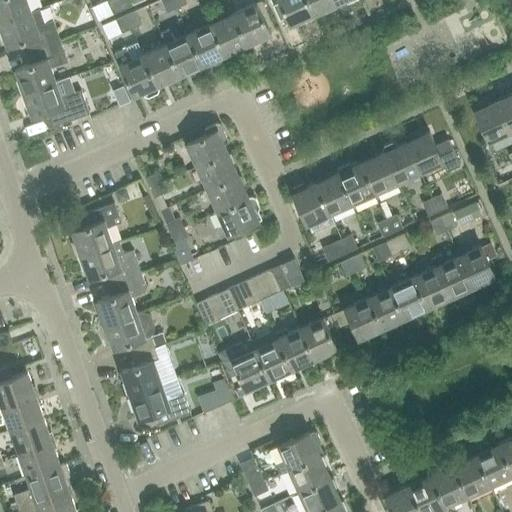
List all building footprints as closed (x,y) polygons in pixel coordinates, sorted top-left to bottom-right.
[(0,0),(0,21),(31,11),(27,0),(0,0)] [(123,9),(119,0),(107,0),(108,0),(114,13),(123,9)] [(119,0),(123,9),(133,5),(130,0),(119,0)] [(177,7),(173,0),(162,0),(168,12),(177,7)] [(314,14),(307,0),(279,0),(291,24),(314,14)] [(307,0),(314,14),(336,4),(334,0),(307,0)] [(234,13),(248,44),(271,33),(257,2),(234,13)] [(25,52),(60,40),(53,18),(45,21),(40,8),(31,11),(0,21),(0,24),(8,46),(22,41),(25,52)] [(126,15),(132,28),(141,24),(136,11),(126,15)] [(211,23),(225,54),(248,44),(234,13),(211,23)] [(132,28),(126,15),(117,19),(123,32),(132,28)] [(225,54),(211,23),(189,33),(203,64),(225,54)] [(203,64),(189,33),(166,44),(180,74),(203,64)] [(24,92),(56,81),(51,67),(68,61),(60,40),(25,52),(29,64),(16,69),(24,92)] [(180,74),(166,44),(144,54),(157,85),(180,74)] [(144,54),(121,64),(135,95),(144,91),(146,94),(149,95),(158,91),(159,88),(157,85),(144,54)] [(72,93),(62,96),(56,81),(24,92),(32,116),(46,111),(52,126),(90,113),(82,90),(72,93)] [(124,85),(114,90),(121,105),(131,100),(124,85)] [(511,93),(498,99),(511,128),(511,93)] [(511,128),(498,99),(475,110),(489,141),(511,130),(511,128)] [(228,152),(224,143),(226,143),(228,139),(221,124),(217,123),(205,128),(207,134),(187,143),(197,166),(228,152)] [(421,172),(443,162),(447,171),(460,165),(448,139),(436,144),(430,131),(407,141),(421,172)] [(421,172),(407,141),(397,145),(396,142),(393,141),(384,145),(383,148),(384,151),(398,182),(421,172)] [(398,182),(384,151),(362,161),(376,193),(398,182)] [(228,152),(197,166),(207,189),(238,174),(228,152)] [(376,193),(362,161),(353,165),(352,162),(337,168),(339,172),(353,203),(376,193)] [(137,172),(118,178),(122,190),(141,184),(137,172)] [(150,187),(163,181),(159,172),(146,177),(150,187)] [(316,182),(330,213),(353,203),(339,172),(316,182)] [(249,197),(238,174),(207,189),(218,211),(249,197)] [(163,181),(150,187),(155,197),(168,191),(163,181)] [(335,222),(330,213),(316,182),(307,186),(306,183),(303,182),(294,185),(293,189),(295,192),(293,192),(307,224),(308,223),(312,232),(335,222)] [(121,188),(115,191),(119,200),(125,198),(121,188)] [(432,198),(438,211),(448,207),(442,193),(432,198)] [(223,224),(216,227),(220,238),(259,220),(255,211),(258,210),(259,206),(255,197),(251,196),(249,197),(218,211),(223,224)] [(438,211),(432,198),(423,202),(429,215),(438,211)] [(387,200),(381,203),(387,218),(392,216),(390,211),(391,210),(387,200)] [(464,206),(455,210),(461,223),(482,214),(476,201),(464,206)] [(108,226),(121,222),(114,202),(83,213),(87,225),(73,230),(76,240),(74,241),(79,255),(113,243),(108,226)] [(441,217),(447,230),(456,225),(450,212),(441,217)] [(387,218),(393,232),(403,227),(397,214),(392,216),(387,218)] [(171,232),(184,227),(180,217),(167,223),(171,232)] [(447,230),(441,217),(431,221),(437,234),(447,230)] [(393,232),(387,218),(378,223),(384,236),(393,232)] [(184,227),(171,232),(175,242),(188,236),(184,227)] [(396,237),(402,250),(411,246),(406,233),(396,237)] [(342,239),(348,252),(358,248),(352,234),(342,239)] [(402,250),(396,237),(386,242),(392,255),(402,250)] [(342,239),(323,247),(329,261),(348,252),(342,239)] [(107,284),(142,272),(134,249),(124,253),(119,240),(113,243),(79,255),(83,268),(86,267),(89,278),(103,273),(107,284)] [(491,243),(482,247),(487,258),(496,254),(491,243)] [(456,250),(458,256),(473,287),(495,276),(487,258),(482,247),(481,245),(467,252),(465,246),(456,250)] [(351,258),(357,271),(366,266),(360,253),(351,258)] [(436,266),(450,297),(473,287),(458,256),(444,262),(442,257),(434,261),(436,266)] [(295,258),(282,264),(292,286),(305,279),(295,258)] [(357,271),(351,258),(341,262),(347,275),(357,271)] [(280,291),(292,286),(282,264),(270,269),(280,291)] [(414,276),(428,307),(450,297),(436,266),(414,276)] [(260,274),(270,296),(280,291),(270,269),(260,274)] [(132,296),(141,293),(146,283),(142,272),(107,284),(111,295),(97,300),(106,324),(138,313),(132,296)] [(249,279),(259,300),(270,296),(260,274),(249,279)] [(428,307),(414,276),(391,287),(405,317),(428,307)] [(239,283),(249,305),(259,300),(249,279),(239,283)] [(228,288),(238,310),(249,305),(239,283),(228,288)] [(405,317),(391,287),(369,297),(383,328),(405,317)] [(218,293),(227,315),(238,310),(228,288),(218,293)] [(207,298),(217,320),(227,315),(218,293),(207,298)] [(383,328),(369,297),(345,307),(346,308),(352,322),(359,338),(383,328)] [(207,298),(196,303),(206,325),(217,320),(207,298)] [(346,308),(335,313),(341,327),(352,322),(346,308)] [(151,335),(151,334),(152,333),(153,332),(153,331),(154,329),(154,328),(154,327),(154,326),(154,325),(151,316),(150,314),(148,313),(146,312),(144,311),(143,311),(138,313),(106,324),(114,348),(128,343),(132,354),(155,346),(155,345),(151,335)] [(301,328),(315,359),(338,348),(324,317),(301,328)] [(276,333),(292,369),(315,359),(301,328),(288,333),(286,328),(276,333)] [(274,329),(252,339),(256,348),(270,379),(292,369),(276,333),(274,329)] [(163,331),(151,335),(155,345),(166,342),(163,331)] [(218,353),(228,377),(239,372),(247,390),(270,379),(256,348),(244,353),(239,343),(218,353)] [(130,394),(163,383),(155,359),(159,358),(155,346),(132,354),(136,366),(122,370),(130,394)] [(36,394),(28,371),(12,376),(8,367),(0,369),(0,398),(3,406),(36,394)] [(163,383),(130,394),(139,418),(153,413),(157,425),(192,413),(185,392),(168,398),(163,383)] [(11,429),(44,418),(36,394),(3,406),(11,429)] [(19,452),(53,441),(44,418),(11,429),(19,452)] [(280,473),(290,469),(321,455),(316,445),(320,444),(321,440),(318,433),(314,431),(311,433),(310,431),(279,446),(286,460),(276,464),(280,473)] [(376,454),(394,445),(390,435),(372,444),(376,454)] [(511,437),(500,443),(511,470),(511,437)] [(27,475),(61,464),(53,441),(19,452),(27,475)] [(511,475),(511,470),(500,443),(477,454),(491,485),(511,475)] [(491,485),(477,454),(454,464),(469,495),(491,485)] [(300,491),(331,477),(321,455),(290,469),(300,491)] [(251,486),(264,480),(260,470),(254,456),(241,462),(251,486)] [(35,498),(69,487),(61,464),(27,475),(35,498)] [(469,495),(454,464),(432,474),(446,505),(469,495)] [(430,511),(446,505),(432,474),(409,484),(421,511),(430,511)] [(309,511),(314,511),(341,500),(331,477),(300,491),(309,511)] [(264,480),(251,486),(255,495),(268,489),(264,480)] [(421,511),(409,484),(386,495),(393,511),(421,511)] [(40,511),(69,511),(77,510),(69,487),(35,498),(40,511)] [(5,509),(18,504),(15,495),(2,500),(5,509)] [(214,511),(210,499),(187,507),(188,511),(214,511)] [(347,511),(341,500),(314,511),(347,511)]
